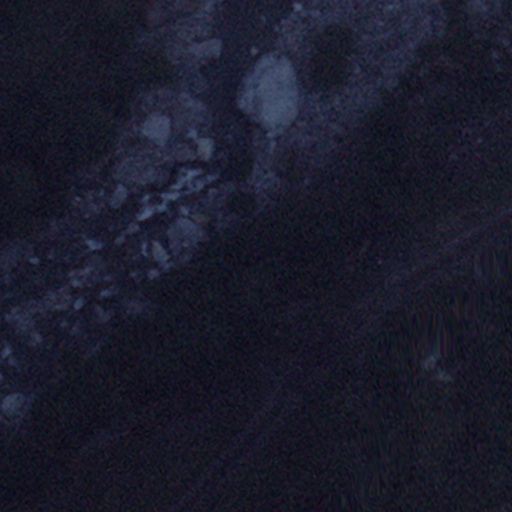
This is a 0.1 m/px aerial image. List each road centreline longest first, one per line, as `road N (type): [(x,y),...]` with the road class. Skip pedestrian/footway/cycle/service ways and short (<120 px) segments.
road 1 (track): [(216,511),(288,425),(328,351),(237,381),(54,511)]
road 2 (track): [(328,351),(452,237),(511,202)]
